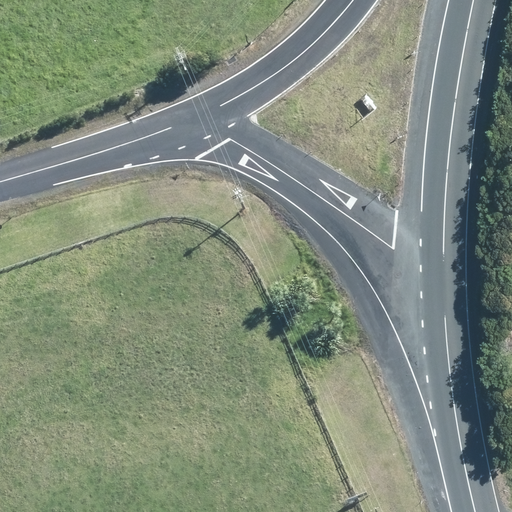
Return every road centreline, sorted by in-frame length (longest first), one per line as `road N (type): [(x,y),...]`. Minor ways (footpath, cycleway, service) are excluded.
road 1 (unclassified): [(195,117),(443,284)]
road 2 (tertiary): [(473,0),(453,101),(443,284)]
road 3 (tertiary): [(443,284),(449,384),(475,511)]
road 4 (unclassified): [(195,117),(0,183)]
road 5 (unclassified): [(351,0),(282,68),(195,117)]
